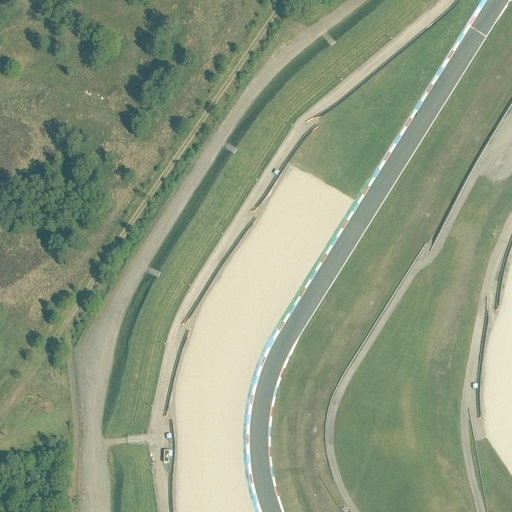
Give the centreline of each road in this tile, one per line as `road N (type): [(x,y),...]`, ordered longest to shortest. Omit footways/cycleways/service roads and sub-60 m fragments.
road 1 (track): [(0,421),(288,0)]
road 2 (track): [(68,322),(78,450),(73,511)]
